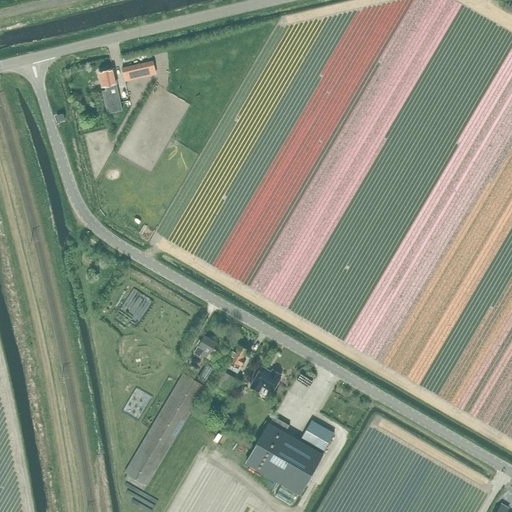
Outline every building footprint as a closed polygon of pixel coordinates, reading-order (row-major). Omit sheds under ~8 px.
[(153,61),(122,68),(124,76),(154,69),(153,61)] [(120,102),(114,68),(98,72),(101,87),(104,87),(105,90),(104,91),(107,105),(120,102)] [(213,356),(220,343),(204,335),(194,353),(200,356),(200,354),(207,358),(209,353),(213,356)] [(248,350),(244,348),(238,345),(230,359),(232,360),(230,363),(235,367),(237,363),(241,365),(245,358),(244,357),(248,350)] [(199,377),(196,380),(183,372),(124,472),(127,474),(124,479),(142,489),(144,484),(147,486),(206,386),(216,369),(205,363),(198,376),(199,377)] [(254,381),(250,387),(258,392),(262,385),(272,391),(280,378),(279,377),(281,375),(273,370),(271,372),(261,367),(253,380),(254,381)] [(240,381),(224,371),(216,383),(232,393),(240,381)] [(220,419),(225,425),(231,420),(227,413),(220,419)] [(274,416),(269,421),(245,463),(300,495),(324,453),(323,453),(334,433),(312,420),(300,440),(286,432),(290,425),(274,416)]
